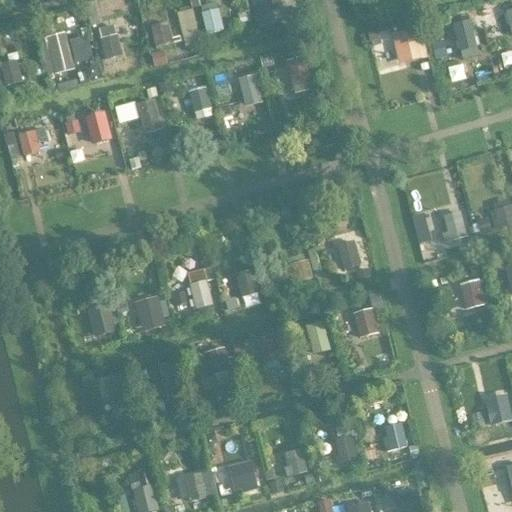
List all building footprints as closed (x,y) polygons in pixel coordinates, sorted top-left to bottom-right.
[(274,20),(269,0),(260,0),(252,2),(257,24),(274,20)] [(181,12),(185,44),(200,42),(196,10),(181,12)] [(224,32),(219,10),(202,14),(207,36),(224,32)] [(477,50),(470,22),(454,25),(460,54),(477,50)] [(174,45),(169,24),(151,28),(156,49),(174,45)] [(422,61),(416,35),(407,38),(406,33),(398,35),(406,65),(422,61)] [(122,57),(117,37),(101,41),(106,61),(122,57)] [(74,70),(67,43),(48,47),(56,75),(74,70)] [(157,67),(170,64),(166,50),(153,54),(157,67)] [(310,84),(304,59),(287,63),(293,89),(310,84)] [(77,70),(83,84),(103,76),(97,62),(77,70)] [(22,84),(18,66),(17,63),(1,66),(6,88),(22,84)] [(263,105),(256,77),(238,81),(245,109),(263,105)] [(211,111),(206,90),(188,94),(194,115),(211,111)] [(155,102),(138,106),(145,135),(163,131),(155,102)] [(106,115),(87,120),(93,147),(112,142),(106,115)] [(329,126),(317,129),(321,149),(333,146),(329,126)] [(41,154),(35,133),(19,138),(24,158),(41,154)] [(511,226),(511,207),(494,212),(496,222),(493,223),(495,231),(511,226)] [(468,238),(461,213),(443,218),(447,234),(442,236),(444,245),(468,238)] [(355,244),(338,248),(344,272),(361,268),(355,244)] [(305,265),(283,270),(288,288),(312,282),(307,264),(305,265)] [(261,295),(255,273),(255,271),(235,276),(241,300),(261,295)] [(214,306),(207,282),(190,286),(196,311),(214,306)] [(483,307),(476,282),(460,286),(466,312),(483,307)] [(178,308),(190,304),(185,289),(174,293),(178,308)] [(163,320),(158,302),(141,307),(146,324),(163,320)] [(106,307),(90,311),(97,338),(113,334),(106,307)] [(378,335),(372,310),(354,315),(360,340),(378,335)] [(331,352),(323,323),(305,328),(313,357),(331,352)] [(280,360),(273,336),(256,341),(263,365),(280,360)] [(230,372),(224,350),(207,354),(213,377),(230,372)] [(182,388),(175,363),(158,367),(165,392),(182,388)] [(132,401),(126,376),(109,381),(115,405),(132,401)] [(506,404),(487,408),(492,427),(511,423),(506,404)] [(407,449),(401,425),(385,429),(391,453),(407,449)] [(358,462),(351,436),(334,441),(338,458),(335,459),(337,467),(358,462)] [(308,474),(302,450),(284,455),(288,469),(284,470),(287,479),(308,474)] [(259,487),(253,461),(234,466),(240,491),(259,487)] [(220,493),(233,492),(232,469),(219,469),(220,493)] [(209,499),(202,474),(185,479),(191,504),(209,499)] [(415,511),(410,492),(395,496),(398,511),(415,511)] [(157,511),(159,511),(155,495),(138,499),(141,511),(157,511)] [(371,511),(369,503),(351,508),(352,511),(371,511)]
